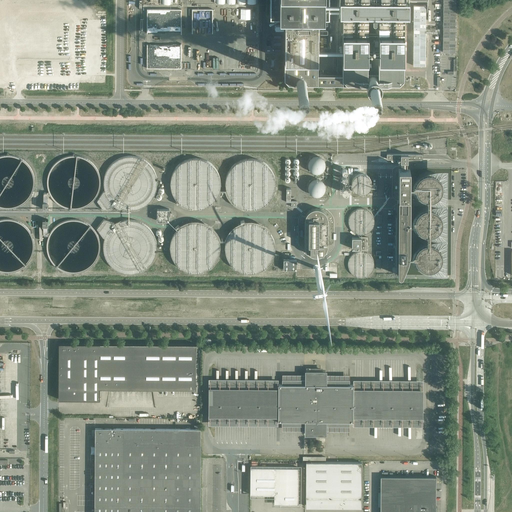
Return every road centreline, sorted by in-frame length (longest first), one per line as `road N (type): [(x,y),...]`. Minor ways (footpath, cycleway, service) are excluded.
road 1 (secondary): [(473,296),(0,292)]
road 2 (secondary): [(62,321),(472,323)]
road 3 (unclassified): [(487,106),(119,103)]
road 4 (tertiary): [(487,106),(473,296)]
road 5 (tertiary): [(482,296),(487,106)]
road 6 (tertiary): [(485,511),(480,323)]
road 7 (tertiary): [(472,323),(475,511)]
road 8 (unclassified): [(43,511),(44,368)]
road 9 (unknown): [(255,38),(135,40)]
